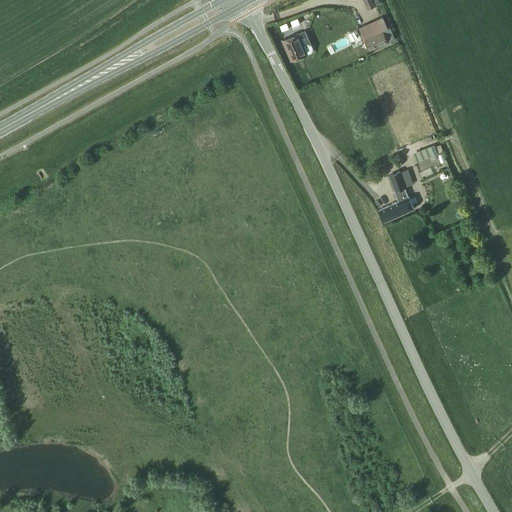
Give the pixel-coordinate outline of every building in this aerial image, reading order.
[(373,0),(364,0),(369,9),(376,6),(373,0)] [(388,28),(383,17),(359,27),(369,51),(389,43),(388,42),(395,39),(390,27),(388,28)] [(290,21),(293,27),(300,24),(298,18),(290,21)] [(287,23),(280,26),(282,31),(289,28),(287,23)] [(356,32),(331,42),(335,52),(360,41),(356,32)] [(303,45),(299,34),(282,41),(291,62),(308,55),(307,54),(311,52),(313,49),(311,45),(307,43),(303,45)] [(435,146),(412,155),(415,162),(438,153),(435,146)] [(407,168),(399,171),(405,186),(413,183),(407,168)] [(384,222),(414,208),(404,187),(405,186),(399,171),(388,176),(399,201),(379,210),(384,222)]
